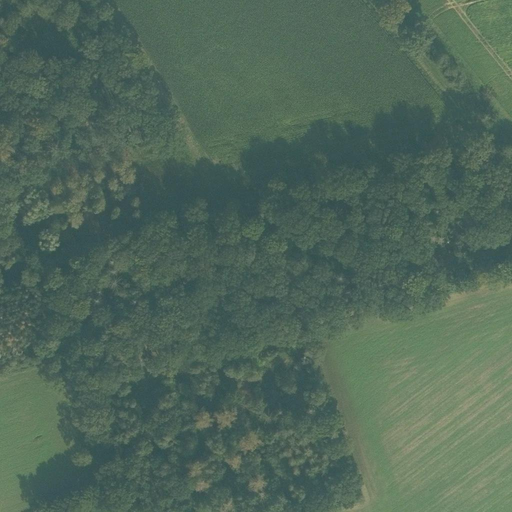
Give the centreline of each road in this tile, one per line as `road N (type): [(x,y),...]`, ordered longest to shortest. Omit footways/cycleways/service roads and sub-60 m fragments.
road 1 (track): [(0,137),(24,182),(113,511)]
road 2 (track): [(380,0),(511,164)]
